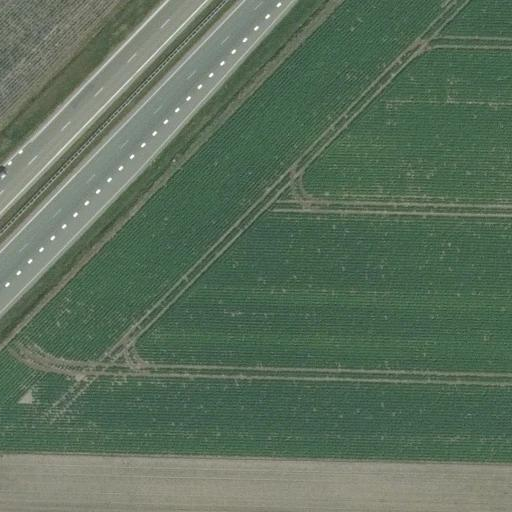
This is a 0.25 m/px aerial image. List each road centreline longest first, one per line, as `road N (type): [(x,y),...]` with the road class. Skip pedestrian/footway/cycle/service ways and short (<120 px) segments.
road 1 (trunk): [(0,269),(262,0)]
road 2 (trunk): [(187,0),(0,192)]
